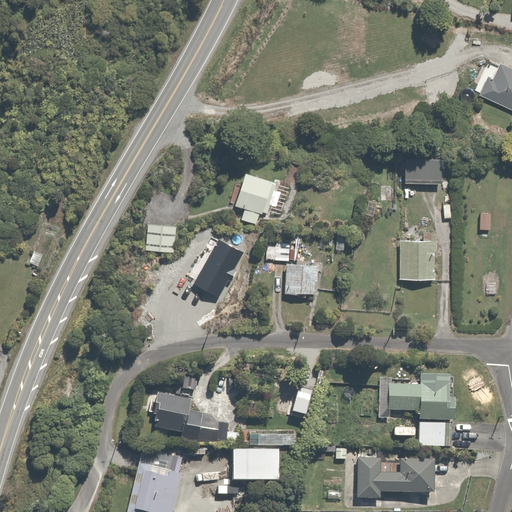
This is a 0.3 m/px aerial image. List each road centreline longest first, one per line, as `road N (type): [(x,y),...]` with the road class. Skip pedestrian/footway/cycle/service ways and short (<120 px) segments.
road 1 (residential): [(77,511),(104,451),(122,378),(176,346),(227,339),(506,350)]
road 2 (primary): [(0,450),(98,219),(226,0)]
